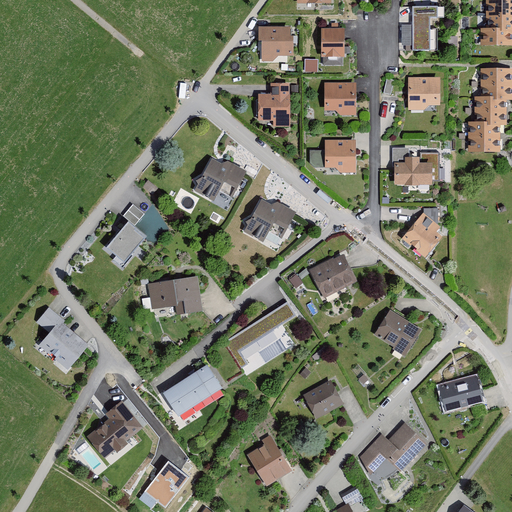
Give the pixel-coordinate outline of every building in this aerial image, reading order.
[(506,0),(488,0),(488,2),(486,2),(485,31),(480,31),(480,48),(511,48),(511,2),(507,2),(506,0)] [(443,22),(443,9),(412,9),(412,28),(403,28),(402,48),(412,49),(412,53),(437,54),(437,33),(430,33),(430,21),(443,22)] [(261,64),(273,64),(279,59),(294,59),(294,38),(290,38),(290,30),(258,29),(258,45),(262,45),(261,64)] [(344,31),(321,31),(321,60),(344,61),(344,31)] [(319,70),(320,58),(306,57),(305,70),(319,70)] [(506,102),(511,102),(511,70),(480,71),(481,100),(474,100),(474,125),(468,125),(468,155),(500,155),(499,128),(506,128),(506,102)] [(424,113),(429,109),(441,109),(441,81),(408,81),(408,113),(424,113)] [(290,130),(290,86),(271,86),(271,97),(258,97),(258,124),(273,124),(273,130),(290,130)] [(324,114),(335,114),(340,117),(356,118),(356,86),(325,86),(324,114)] [(310,153),(310,167),(314,170),(335,171),(339,174),(355,174),(355,144),(325,143),(325,153),(310,153)] [(420,166),(420,160),(405,160),(405,150),(392,150),(392,165),(395,165),(394,188),(432,188),(432,166),(420,166)] [(245,175),(227,165),(222,167),(211,162),(194,193),(214,204),(221,192),(232,198),(245,175)] [(296,216),(278,205),(270,208),(261,203),(244,233),(264,244),(270,234),(282,241),(296,216)] [(123,218),(134,227),(143,217),(133,207),(123,218)] [(440,230),(437,228),(438,212),(423,211),(423,216),(402,241),(425,260),(442,240),(436,235),(440,230)] [(145,238),(128,224),(105,250),(114,258),(112,260),(121,268),(132,256),(130,254),(145,238)] [(310,271),(323,299),(357,284),(344,256),(310,271)] [(202,311),(197,278),(146,286),(150,311),(175,307),(176,315),(202,311)] [(288,303),(225,342),(246,375),(294,345),(281,325),(296,316),(288,303)] [(35,324),(47,333),(37,346),(68,371),(88,347),(61,325),(65,321),(48,308),(35,324)] [(390,313),(375,338),(394,350),(391,354),(403,361),(421,332),(390,313)] [(222,389),(207,366),(163,395),(178,418),(222,389)] [(477,378),(438,387),(445,413),(484,404),(477,378)] [(303,396),(315,420),(343,406),(331,382),(303,396)] [(144,428),(122,401),(105,415),(108,420),(87,437),(105,459),(115,451),(118,455),(129,445),(127,442),(144,428)] [(381,435),(359,459),(369,477),(385,460),(400,473),(427,444),(404,423),(388,441),(381,435)] [(247,457),(266,488),(292,472),(270,437),(261,443),(264,447),(247,457)] [(189,478),(168,462),(145,492),(165,508),(189,478)] [(367,511),(356,491),(341,500),(336,511),(367,511)]
